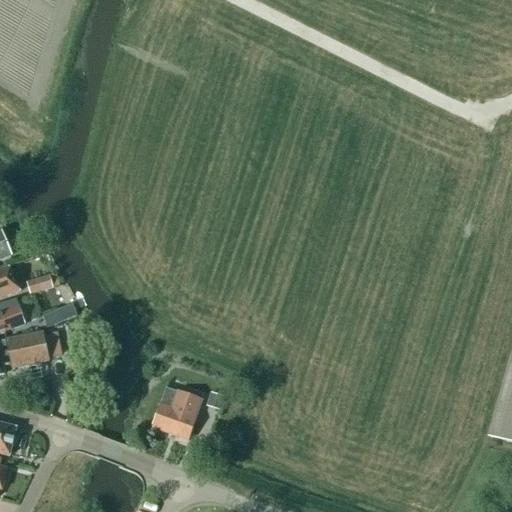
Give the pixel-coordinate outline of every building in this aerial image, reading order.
[(0,234),(0,262),(13,257),(2,233),(0,234)] [(0,299),(20,293),(11,268),(0,271),(0,299)] [(49,277),(26,284),(30,297),(53,289),(49,277)] [(34,307),(48,303),(45,293),(31,298),(34,307)] [(0,334),(3,334),(6,342),(17,340),(14,330),(25,327),(19,309),(18,309),(16,301),(0,306),(0,334)] [(62,324),(57,312),(42,318),(47,330),(62,324)] [(0,342),(0,376),(4,376),(0,359),(9,357),(12,370),(49,363),(43,335),(17,340),(6,342),(0,342)] [(511,444),(511,364),(491,438),(511,444)] [(177,394),(166,390),(161,406),(160,406),(152,429),(189,442),(197,419),(196,419),(202,402),(177,393),(177,394)] [(224,399),(211,394),(206,408),(219,413),(224,399)] [(0,455),(10,458),(17,429),(0,425),(0,455)]
